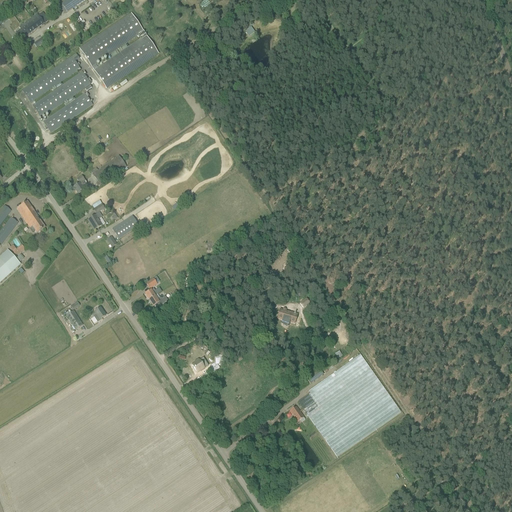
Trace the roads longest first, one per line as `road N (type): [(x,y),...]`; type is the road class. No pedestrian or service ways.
road 1 (unclassified): [(257,511),(26,166)]
road 2 (track): [(23,161),(256,0)]
